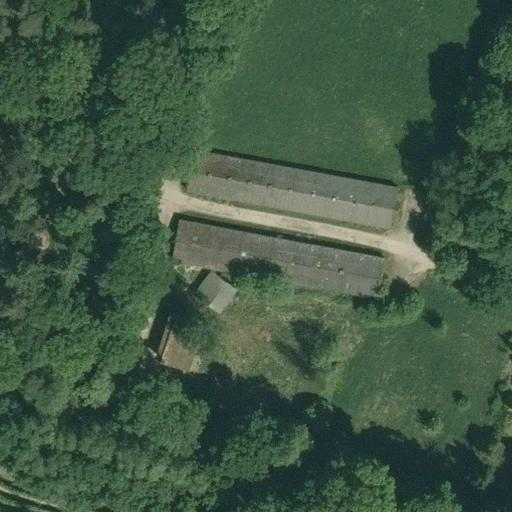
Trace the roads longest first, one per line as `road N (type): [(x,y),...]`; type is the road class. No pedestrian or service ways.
road 1 (track): [(84,136),(90,156),(136,187),(186,205),(395,243),(511,301)]
road 2 (track): [(84,136),(16,331)]
road 3 (track): [(189,38),(160,138),(90,156)]
road 4 (unknown): [(84,136),(93,0)]
